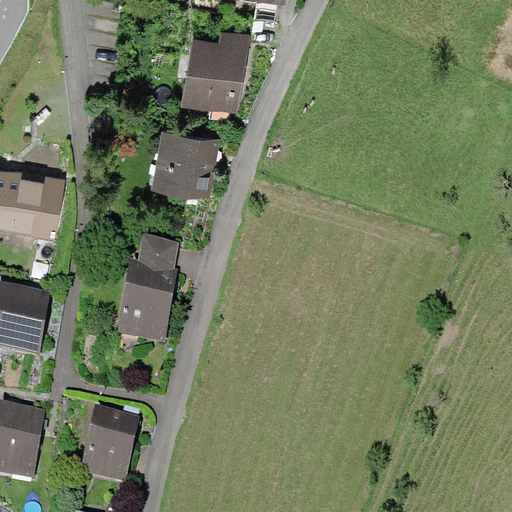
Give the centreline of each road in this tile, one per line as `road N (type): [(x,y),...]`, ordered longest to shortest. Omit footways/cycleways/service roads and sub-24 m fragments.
road 1 (residential): [(315,0),(268,85),(182,344),(144,511)]
road 2 (residential): [(65,0),(86,180),(56,394)]
